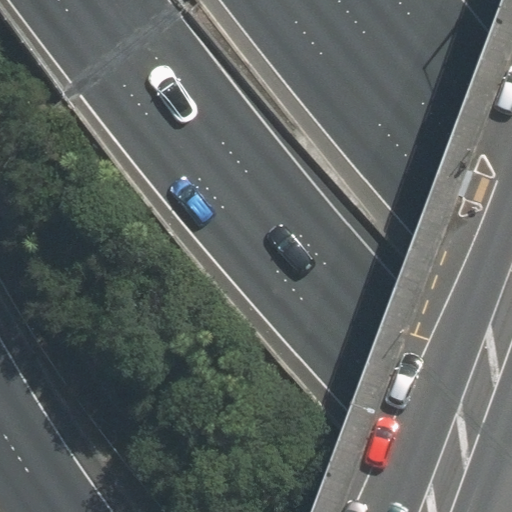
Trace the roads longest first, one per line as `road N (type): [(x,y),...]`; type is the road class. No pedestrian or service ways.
road 1 (motorway): [(511,455),(369,309),(114,0)]
road 2 (motorway): [(284,0),(391,141),(511,269)]
road 3 (secondary): [(456,471),(466,337),(511,212)]
